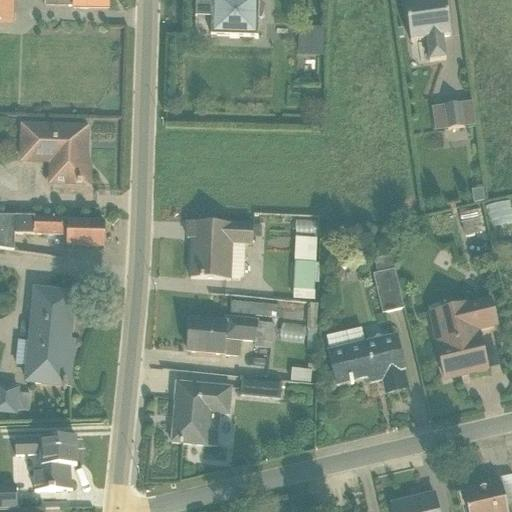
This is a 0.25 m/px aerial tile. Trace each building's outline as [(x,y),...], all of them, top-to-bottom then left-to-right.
[(17,0),(0,0),(0,31),(17,32),(17,0)] [(112,0),(41,0),(41,2),(79,2),(79,18),(113,18),(112,0)] [(265,5),(194,3),(193,29),(210,30),(210,45),(263,47),(265,5)] [(432,70),(465,64),(455,3),(412,10),(418,50),(429,48),(432,70)] [(320,39),(298,39),(297,64),(319,65),(320,39)] [(459,103),(420,108),(423,131),(462,126),(459,103)] [(90,194),(90,134),(20,134),(20,172),(48,172),(48,194),(90,194)] [(69,226),(0,224),(0,256),(14,259),(16,242),(67,243),(67,256),(108,257),(108,230),(69,229),(69,226)] [(284,224),(282,302),(303,302),(305,224),(284,224)] [(255,235),(190,233),(188,288),(244,290),(245,257),(255,257),(255,235)] [(361,263),(369,314),(389,310),(381,260),(361,263)] [(312,284),(312,299),(327,299),(326,283),(312,284)] [(80,301),(35,298),(31,352),(17,351),(15,375),(29,376),(28,394),(73,398),(80,301)] [(504,333),(497,304),(430,319),(445,388),(495,377),(486,337),(504,333)] [(296,308),(295,331),(304,331),(305,308),(296,308)] [(289,341),(287,316),(268,317),(270,342),(289,341)] [(258,336),(185,329),(181,364),(223,368),(225,348),(257,351),(258,336)] [(351,330),(316,337),(318,350),(353,342),(351,330)] [(345,412),(415,397),(402,341),(333,356),(345,412)] [(278,385),(298,386),(298,372),(279,371),(278,385)] [(232,398),(175,393),(172,454),(217,456),(218,425),(230,426),(232,398)] [(83,449),(11,448),(11,464),(44,464),(44,481),(82,482),(83,449)] [(469,511),(511,511),(506,490),(467,498),(469,511)] [(394,511),(440,511),(437,501),(394,511)]
